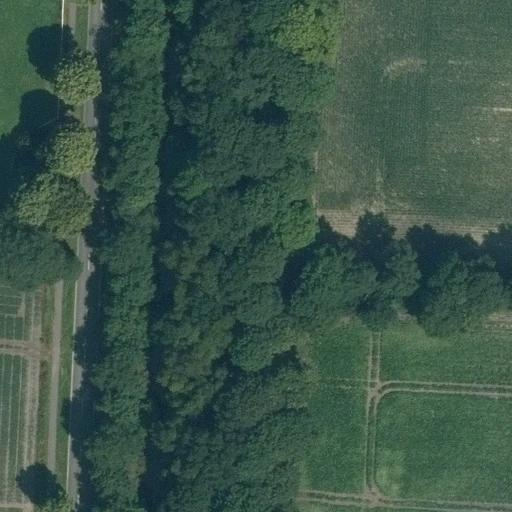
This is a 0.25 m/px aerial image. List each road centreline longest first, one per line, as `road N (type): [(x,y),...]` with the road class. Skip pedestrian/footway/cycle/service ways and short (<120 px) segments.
road 1 (tertiary): [(77,511),(102,0)]
road 2 (unclassified): [(286,0),(263,511)]
